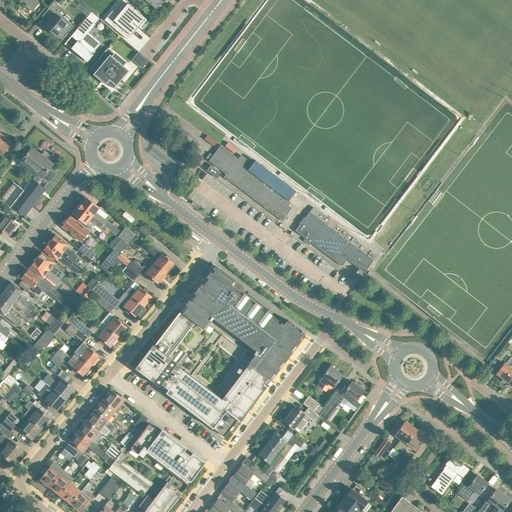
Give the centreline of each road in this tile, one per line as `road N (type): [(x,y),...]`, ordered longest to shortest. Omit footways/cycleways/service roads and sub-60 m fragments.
road 1 (residential): [(108,374),(219,239)]
road 2 (residential): [(35,504),(14,486),(108,374)]
road 3 (residential): [(321,336),(225,464)]
road 4 (residential): [(0,279),(95,164)]
road 5 (residential): [(108,374),(225,464)]
road 6 (tertiary): [(333,316),(219,239)]
road 7 (tertiary): [(381,409),(303,511)]
